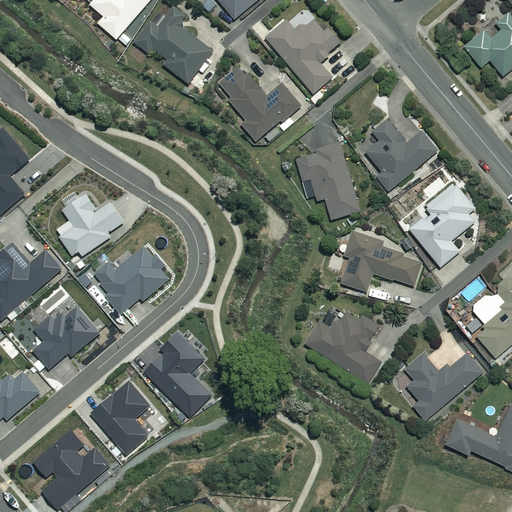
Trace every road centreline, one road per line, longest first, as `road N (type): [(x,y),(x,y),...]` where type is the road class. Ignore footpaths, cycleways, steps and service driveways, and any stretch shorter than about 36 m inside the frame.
road 1 (residential): [(0,453),(177,300),(198,255),(181,215),(0,87)]
road 2 (residential): [(511,178),(387,29)]
